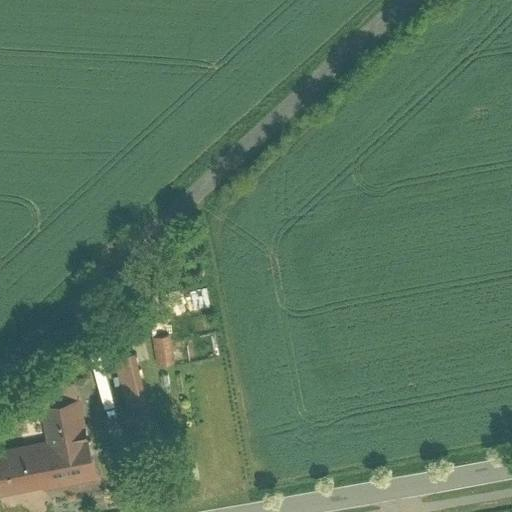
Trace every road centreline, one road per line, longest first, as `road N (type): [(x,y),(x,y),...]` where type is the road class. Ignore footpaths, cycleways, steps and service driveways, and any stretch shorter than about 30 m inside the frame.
road 1 (tertiary): [(397,0),(0,366)]
road 2 (tertiary): [(511,465),(239,511)]
